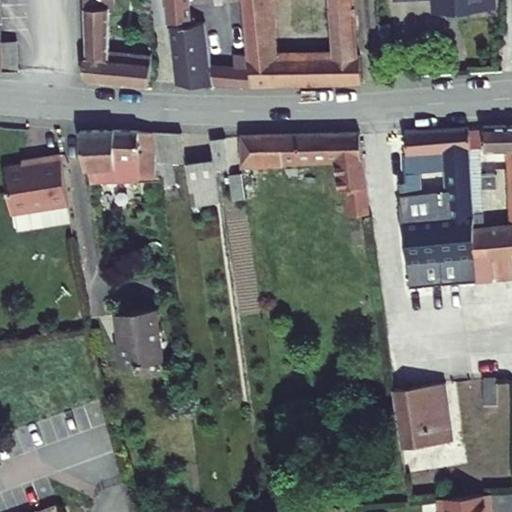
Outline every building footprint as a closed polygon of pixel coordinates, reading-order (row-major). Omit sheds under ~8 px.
[(0,0),(0,70),(19,72),(17,41),(2,41),(0,0)] [(83,80),(150,86),(152,56),(139,54),(138,62),(109,59),(109,52),(110,8),(114,8),(114,0),(84,0),(86,56),(84,56),(83,80)] [(166,0),(169,22),(191,19),(189,0),(166,0)] [(243,0),(249,55),(252,86),(278,85),(274,56),(268,0),(243,0)] [(328,0),(333,55),(294,56),(297,84),(363,82),(361,54),(359,54),(354,0),(328,0)] [(435,0),(436,6),(449,5),(450,12),(470,11),(470,5),(495,3),(494,0),(435,0)] [(169,27),(175,82),(213,84),(211,65),(205,21),(169,27)] [(139,54),(109,52),(109,59),(138,62),(139,54)] [(213,84),(252,86),(249,55),(235,54),(235,67),(211,65),(213,84)] [(297,84),(294,56),(274,56),(278,85),(297,84)] [(511,132),(475,133),(479,172),(501,171),(503,231),(468,235),(457,134),(391,136),(394,189),(390,189),(397,293),(504,284),(505,268),(511,267),(511,132)] [(347,137),(235,142),(236,176),(333,166),(340,222),(358,218),(347,137)] [(218,174),(214,145),(200,147),(201,165),(176,168),(173,144),(72,143),(76,179),(80,179),(83,196),(150,195),(148,178),(176,176),(180,213),(208,209),(203,175),(218,174)] [(63,229),(51,160),(23,164),(23,168),(0,171),(0,205),(2,221),(31,217),(34,232),(63,229)] [(121,366),(163,361),(157,309),(117,314),(121,366)] [(497,378),(484,378),(484,405),(498,404),(497,378)] [(453,440),(446,382),(394,390),(402,447),(453,440)] [(492,511),(490,493),(440,498),(440,511),(492,511)] [(285,495),(263,498),(265,511),(274,511),(288,510),(285,495)]
